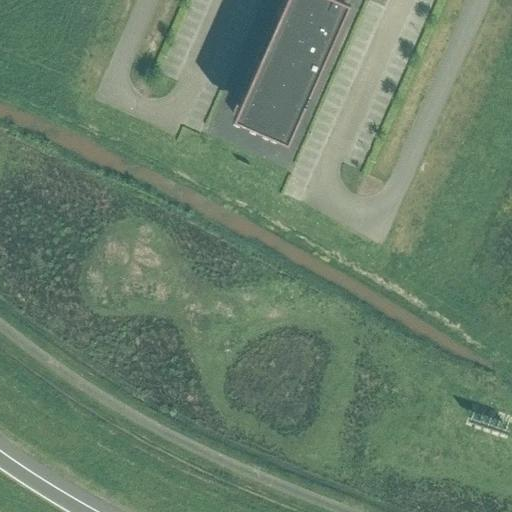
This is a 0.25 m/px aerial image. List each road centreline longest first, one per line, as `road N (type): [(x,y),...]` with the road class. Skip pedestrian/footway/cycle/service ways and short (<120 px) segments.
road 1 (unclassified): [(477,0),(378,223),(316,193),(401,0)]
road 2 (unclassified): [(223,0),(170,121),(106,92),(147,0)]
